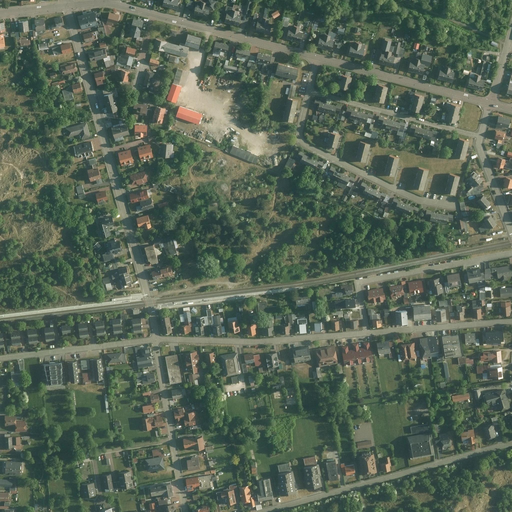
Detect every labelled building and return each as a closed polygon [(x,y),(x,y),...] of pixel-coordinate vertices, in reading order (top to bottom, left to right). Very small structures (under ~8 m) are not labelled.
[(163,0),(162,6),(176,9),(178,0),(177,0),(163,0)] [(197,1),(193,15),(207,19),(210,9),(206,8),(207,4),(197,1)] [(225,13),(223,23),(238,27),(240,18),(235,17),(236,12),(231,11),(230,14),(225,13)] [(92,13),(78,17),(82,30),(98,26),(96,19),(94,12),(92,13)] [(107,20),(106,25),(112,26),(112,24),(117,25),(119,16),(117,16),(109,14),(108,16),(107,20)] [(276,14),(269,18),(272,22),(278,18),(276,14)] [(53,26),(50,27),(51,31),(58,29),(58,28),(63,26),(61,18),(53,20),(53,23),(53,26)] [(44,19),(34,20),(35,29),(36,31),(45,30),(44,19)] [(134,19),(130,34),(138,36),(140,30),(141,31),(143,22),(134,19)] [(18,22),(20,32),(30,30),(28,21),(18,22)] [(281,21),(279,29),(286,31),(288,24),(289,25),(290,22),(287,21),(287,22),(281,21)] [(255,24),(252,35),(267,39),(270,29),(266,27),(267,23),(260,22),(259,25),(255,24)] [(36,31),(35,29),(31,29),(31,31),(29,31),(29,37),(26,37),(27,39),(27,40),(30,40),(33,40),(33,37),(36,37),(36,31)] [(286,33),(283,43),(298,47),(301,36),(296,35),(297,31),(291,30),(290,34),(286,33)] [(95,32),(82,36),(84,42),(96,39),(95,32)] [(187,35),(185,44),(192,46),(199,48),(201,39),(187,35)] [(317,40),(314,51),(330,55),(332,44),(328,43),(329,39),(322,37),(321,41),(317,40)] [(16,40),(15,40),(16,47),(17,47),(27,46),(31,46),(30,40),(27,40),(27,39),(19,39),(16,40)] [(156,40),(154,49),(188,59),(192,46),(185,44),(181,43),(180,47),(156,40)] [(384,50),(387,51),(389,47),(390,42),(383,40),(380,50),(384,50)] [(209,51),(207,56),(212,58),(212,56),(218,58),(219,55),(222,56),(223,53),(226,54),(229,46),(214,41),(211,51),(209,51)] [(350,45),(347,55),(361,59),(364,49),(360,48),(361,44),(355,42),(353,47),(350,45)] [(69,44),(60,47),(62,54),(72,52),(69,44)] [(60,47),(53,49),(55,56),(62,54),(60,47)] [(125,55),(134,57),(136,50),(127,48),(125,55)] [(236,48),(233,58),(236,59),(236,61),(240,62),(243,50),(236,48)] [(394,48),(393,53),(397,54),(397,57),(402,58),(404,50),(399,49),(394,48)] [(106,49),(88,55),(90,62),(103,59),(108,57),(106,49)] [(250,52),(243,50),(240,62),(244,63),(245,60),(248,61),(250,52)] [(379,53),(376,64),(391,68),(394,57),(390,56),(391,52),(387,51),(384,50),(383,54),(379,53)] [(120,54),(118,63),(124,64),(131,66),(133,58),(120,54)] [(257,54),(254,65),(262,67),(262,63),(264,56),(257,54)] [(419,60),(418,64),(428,66),(430,56),(421,54),(419,60)] [(103,59),(106,68),(115,66),(113,56),(108,57),(103,59)] [(264,56),(262,63),(269,64),(271,57),(264,56)] [(166,65),(176,67),(178,61),(168,59),(166,65)] [(423,66),(418,64),(419,60),(415,59),(413,63),(410,62),(407,71),(421,75),(423,66)] [(229,61),(225,60),(223,70),(235,73),(236,68),(228,66),(229,61)] [(149,62),(147,67),(156,70),(158,64),(155,64),(149,62)] [(75,63),(61,67),(63,76),(78,71),(75,63)] [(276,64),(273,75),(295,81),(298,70),(276,64)] [(106,68),(105,69),(106,73),(112,71),(113,75),(117,74),(116,69),(115,66),(106,68)] [(438,70),(436,79),(451,83),(453,73),(450,72),(451,67),(444,66),(442,71),(438,70)] [(120,75),(119,81),(128,83),(130,73),(121,71),(120,75)] [(152,74),(145,72),(141,88),(148,90),(152,74)] [(175,72),(172,83),(178,85),(181,74),(175,72)] [(469,76),(466,86),(480,90),(483,81),(478,80),(480,76),(477,75),(474,74),(473,77),(469,76)] [(100,75),(91,78),(95,89),(101,88),(100,83),(103,83),(100,75)] [(350,81),(339,78),(335,92),(347,95),(350,81)] [(72,89),(74,94),(83,91),(81,83),(71,86),(72,89)] [(180,87),(171,84),(165,100),(175,103),(180,87)] [(296,86),(290,85),(289,89),(288,95),(287,98),(293,100),(296,86)] [(388,88),(378,86),(375,102),(384,104),(388,88)] [(72,89),(62,91),(65,102),(74,99),(73,94),(74,94),(72,89)] [(107,104),(108,108),(104,109),(105,114),(109,113),(120,110),(115,92),(105,95),(100,96),(103,105),(107,104)] [(423,97),(415,95),(410,111),(419,113),(423,97)] [(298,101),(286,98),(280,120),(292,123),(298,101)] [(320,102),(314,100),(313,106),(317,107),(316,111),(334,115),(335,112),(339,112),(340,113),(340,112),(341,108),(335,106),(335,107),(319,103),(320,102)] [(147,106),(133,104),(132,109),(136,110),(135,115),(145,117),(146,110),(147,106)] [(459,107),(450,104),(446,121),(455,123),(459,107)] [(155,106),(151,120),(161,123),(165,108),(155,106)] [(198,125),(201,115),(179,107),(176,117),(198,125)] [(351,110),(346,109),(345,113),(349,114),(347,120),(366,125),(367,120),(371,121),(372,116),(367,114),(367,116),(351,112),(351,110)] [(379,117),(377,122),(381,123),(380,126),(399,131),(398,135),(402,135),(405,124),(400,123),(400,125),(383,120),(384,118),(379,117)] [(511,119),(498,117),(496,126),(509,129),(511,119)] [(118,120),(111,122),(111,128),(112,131),(111,132),(113,139),(114,139),(116,143),(124,141),(123,137),(130,135),(127,125),(120,127),(118,120)] [(87,123),(65,129),(68,138),(80,134),(82,141),(91,139),(87,123)] [(410,125),(408,132),(412,133),(411,136),(430,141),(431,136),(435,137),(436,133),(436,132),(432,131),(431,132),(415,128),(415,127),(410,125)] [(505,133),(496,131),(494,139),(503,141),(505,133)] [(339,136),(328,134),(325,147),(336,149),(339,136)] [(468,144),(456,141),(452,160),(463,163),(468,144)] [(91,142),(72,147),(74,155),(76,155),(77,158),(90,155),(89,151),(94,150),(91,142)] [(369,144),(359,142),(355,159),(365,162),(369,144)] [(171,143),(162,143),(161,156),(171,156),(171,143)] [(150,145),(137,148),(141,161),(142,161),(143,163),(153,160),(153,158),(154,158),(150,145)] [(233,146),(229,154),(255,165),(258,157),(249,153),(250,152),(246,150),(245,151),(233,146)] [(131,150),(118,154),(123,168),(126,167),(126,165),(129,164),(130,166),(134,165),(134,163),(135,163),(131,150)] [(298,152),(296,157),(298,159),(296,162),(315,172),(317,167),(321,169),(324,164),(318,161),(317,162),(298,152)] [(394,176),(399,159),(388,156),(384,173),(394,176)] [(288,158),(284,166),(290,169),(294,161),(288,158)] [(505,161),(497,159),(495,165),(497,165),(496,168),(503,170),(503,168),(505,161)] [(509,163),(505,161),(503,168),(511,170),(511,160),(510,160),(509,163)] [(330,168),(328,172),(331,173),(329,178),(337,181),(335,186),(344,190),(346,186),(347,182),(352,184),(354,179),(349,176),(349,178),(332,171),(333,169),(330,168)] [(428,170),(418,168),(413,187),(423,189),(428,170)] [(87,171),(91,182),(97,180),(98,184),(102,183),(98,169),(93,171),(92,169),(87,171)] [(144,171),(129,176),(132,186),(133,185),(134,187),(138,186),(138,185),(147,182),(144,171)] [(475,172),(467,178),(467,180),(474,188),(475,186),(482,180),(475,172)] [(459,177),(449,174),(445,192),(454,194),(459,177)] [(511,184),(511,179),(504,178),(502,186),(511,189),(511,184)] [(474,188),(467,180),(469,183),(467,184),(469,186),(466,189),(468,192),(466,192),(466,196),(482,193),(481,190),(479,190),(475,186),(474,188)] [(361,183),(359,187),(363,189),(361,194),(377,202),(379,197),(383,199),(385,195),(381,193),(380,194),(365,187),(366,185),(361,183)] [(358,188),(351,185),(347,193),(354,196),(358,188)] [(84,193),(82,186),(76,187),(78,195),(83,193),(84,193)] [(147,190),(129,195),(132,203),(149,198),(147,190)] [(105,192),(96,195),(99,205),(107,203),(106,200),(107,200),(105,192)] [(483,195),(477,201),(484,208),(490,202),(483,195)] [(393,199),(392,203),(395,204),(393,209),(410,216),(412,211),(416,213),(418,208),(413,206),(412,208),(397,202),(398,201),(393,199)] [(154,209),(152,200),(141,203),(144,212),(154,209)] [(389,204),(383,201),(380,207),(387,210),(389,204)] [(465,201),(460,202),(461,213),(469,211),(469,206),(466,207),(465,201)] [(426,210),(425,214),(429,215),(428,220),(447,224),(448,219),(452,220),(453,214),(448,213),(448,214),(431,212),(431,210),(426,210)] [(491,215),(483,220),(489,229),(496,223),(494,220),(495,219),(493,217),(492,217),(491,215)] [(149,216),(136,219),(139,228),(145,226),(145,229),(152,227),(150,220),(149,216)] [(112,218),(98,222),(103,239),(111,236),(108,227),(115,225),(112,218)] [(153,237),(154,245),(157,244),(163,242),(162,239),(161,235),(153,237)] [(172,237),(162,239),(163,242),(166,256),(176,254),(172,237)] [(122,252),(120,241),(115,242),(115,240),(111,241),(112,243),(109,244),(109,242),(106,242),(107,246),(108,254),(109,255),(112,254),(122,252)] [(98,241),(94,245),(99,250),(103,246),(98,241)] [(154,245),(145,247),(149,264),(159,262),(154,245)] [(109,255),(108,254),(101,256),(103,263),(114,261),(112,254),(109,255)] [(497,267),(498,275),(498,278),(500,277),(501,280),(506,280),(505,276),(511,275),(511,269),(511,264),(497,267)] [(171,267),(160,270),(162,279),(174,276),(171,267)] [(131,284),(127,268),(120,270),(121,272),(111,275),(112,280),(119,278),(122,287),(131,284)] [(466,271),(467,274),(468,281),(468,283),(473,282),(472,279),(479,278),(479,280),(482,280),(481,273),(480,269),(466,271)] [(160,270),(152,273),(154,281),(162,279),(160,270)] [(461,285),(459,272),(447,274),(448,282),(449,285),(449,287),(461,285)] [(440,283),(439,277),(428,279),(430,289),(432,288),(432,293),(434,292),(434,294),(438,294),(438,292),(443,292),(441,283),(440,283)] [(424,291),(421,280),(408,282),(410,294),(415,293),(424,291)] [(402,284),(390,286),(391,296),(404,294),(402,284)] [(353,292),(352,286),(347,287),(344,288),(344,290),(345,295),(349,294),(349,293),(353,292)] [(383,296),(385,296),(384,292),(384,291),(383,291),(382,287),(369,290),(369,294),(368,294),(368,295),(369,299),(372,298),(373,303),(377,302),(377,299),(379,299),(379,302),(383,301),(383,296)] [(511,296),(511,295),(511,289),(499,290),(500,298),(511,296)] [(310,302),(309,295),(294,296),(295,308),(304,307),(304,312),(310,312),(310,302)] [(355,307),(355,299),(346,300),(347,307),(355,307)] [(347,307),(346,300),(334,300),(335,311),(340,311),(340,307),(347,307)] [(265,308),(265,303),(257,303),(257,313),(276,312),(276,307),(265,308)] [(431,318),(431,315),(431,310),(430,304),(413,305),(414,319),(431,318)] [(511,310),(510,306),(501,306),(502,313),(502,312),(503,315),(510,314),(510,310),(511,310)] [(464,314),(463,307),(460,307),(461,311),(455,312),(455,315),(456,319),(463,318),(463,314),(464,314)] [(374,309),(372,309),(373,320),(380,319),(380,313),(374,314),(374,309)] [(436,321),(446,320),(446,314),(445,309),(435,310),(435,314),(436,321)] [(190,310),(184,311),(185,314),(186,320),(186,324),(181,324),(182,331),(188,331),(188,329),(192,328),(190,310)] [(396,323),(407,322),(407,316),(406,310),(395,311),(396,323)] [(161,318),(162,325),(170,324),(169,316),(161,318)] [(197,334),(204,332),(204,328),(206,328),(204,316),(197,317),(198,324),(194,325),(193,325),(193,328),(193,330),(196,329),(197,334)] [(306,332),(306,323),(307,323),(307,318),(297,318),(298,323),(299,323),(300,332),(306,332)] [(351,328),(357,327),(357,324),(358,324),(358,320),(350,320),(350,325),(351,328)] [(237,322),(237,321),(229,323),(230,332),(239,331),(237,322)] [(330,324),(331,332),(339,331),(339,323),(330,324)] [(171,332),(170,324),(162,325),(164,333),(171,332)] [(249,334),(255,333),(254,328),(256,328),(256,324),(245,326),(246,329),(248,329),(249,334)] [(281,333),(289,333),(289,328),(289,325),(286,325),(280,326),(281,333)] [(265,335),(271,335),(271,330),(272,330),(272,327),(268,327),(262,327),(263,332),(264,332),(265,335)] [(504,341),(503,330),(501,330),(493,331),(493,342),(504,341)] [(493,342),(493,331),(482,331),(483,343),(493,342)] [(475,339),(475,333),(465,333),(465,342),(475,342),(475,339)] [(461,356),(458,335),(450,336),(450,335),(442,336),(445,357),(452,356),(452,357),(461,356)] [(427,341),(429,353),(438,351),(436,339),(427,341)] [(390,350),(388,340),(377,342),(379,352),(388,351),(390,350)] [(430,359),(429,353),(427,341),(420,342),(422,360),(430,359)] [(409,358),(417,356),(414,342),(400,344),(403,359),(409,358)] [(352,352),(347,353),(346,348),(341,349),(342,354),(344,366),(372,361),(370,349),(369,350),(368,344),(362,345),(363,351),(358,351),(357,346),(351,347),(352,352)] [(319,366),(338,363),(335,345),(316,348),(319,366)] [(295,361),(303,360),(311,359),(311,356),(309,346),(301,347),(293,348),(294,358),(295,361)] [(494,359),(494,362),(501,361),(502,361),(501,350),(483,352),(483,354),(480,355),(480,360),(494,359)] [(188,372),(199,370),(196,351),(185,353),(188,372)] [(215,366),(213,351),(205,353),(207,367),(215,366)] [(254,360),(253,354),(253,352),(243,354),(245,362),(254,360)] [(279,365),(277,352),(266,353),(268,367),(279,365)] [(240,372),(236,353),(222,355),(225,375),(240,372)] [(121,354),(108,355),(108,363),(122,362),(121,355),(121,354)] [(166,358),(167,364),(178,362),(177,356),(166,358)] [(102,379),(102,375),(102,372),(101,368),(101,364),(101,360),(92,361),(92,365),(93,368),(93,372),(93,376),(94,380),(96,380),(102,379)] [(167,364),(168,371),(179,369),(178,362),(167,364)] [(77,374),(77,372),(77,370),(77,368),(76,366),(76,364),(68,365),(68,369),(68,373),(69,377),(69,380),(69,384),(78,383),(78,382),(77,380),(77,378),(77,376),(77,374)] [(43,377),(44,377),(45,382),(46,387),(60,386),(59,380),(60,380),(59,375),(60,375),(59,371),(60,371),(59,366),(42,368),(42,373),(43,372),(43,377)] [(490,380),(503,379),(502,367),(497,367),(497,369),(489,370),(490,380)] [(179,369),(168,371),(169,377),(180,375),(179,369)] [(13,377),(13,375),(9,375),(10,387),(21,386),(20,381),(16,381),(16,377),(13,377)] [(155,380),(154,375),(145,376),(146,380),(147,383),(154,382),(153,381),(155,380)] [(182,381),(180,375),(169,377),(170,383),(182,381)] [(173,398),(182,397),(182,393),(181,388),(171,390),(173,398)] [(510,406),(505,389),(495,392),(495,390),(486,393),(488,402),(498,400),(500,409),(510,406)] [(453,404),(467,401),(466,396),(452,399),(453,404)] [(142,407),(143,413),(153,412),(152,405),(142,407)] [(175,423),(181,422),(180,416),(183,416),(182,410),(173,412),(175,423)] [(194,422),(192,412),(184,414),(185,417),(183,418),(184,422),(184,424),(194,422)] [(13,417),(5,417),(5,426),(15,426),(15,423),(15,419),(15,417),(13,417)] [(162,424),(161,417),(158,418),(158,417),(153,417),(155,425),(162,424)] [(143,431),(149,430),(149,424),(150,424),(150,419),(142,420),(143,431)] [(15,423),(15,426),(15,432),(25,432),(25,423),(15,423)] [(409,436),(426,433),(425,426),(408,429),(409,436)] [(485,442),(495,439),(492,429),(491,428),(482,431),(485,442)] [(475,444),(473,432),(461,434),(462,442),(469,441),(470,445),(475,444)] [(202,448),(200,437),(181,440),(183,447),(192,445),(193,449),(202,448)] [(18,438),(4,438),(4,448),(14,448),(14,449),(19,449),(18,438)] [(432,456),(429,438),(408,442),(411,460),(432,456)] [(373,467),(372,457),(359,459),(360,468),(361,475),(374,473),(373,467)] [(163,469),(161,458),(157,458),(144,460),(146,472),(163,469)] [(304,461),(306,469),(304,470),(307,480),(305,480),(308,491),(321,488),(319,477),(320,477),(318,467),(316,458),(304,461)] [(5,473),(20,474),(21,461),(6,460),(5,473)] [(198,471),(196,460),(189,461),(189,462),(185,463),(186,472),(198,471)] [(328,482),(338,480),(335,462),(324,464),(328,482)] [(278,476),(281,486),(279,487),(282,497),(295,494),(293,484),(294,483),(292,473),(290,465),(278,467),(280,476),(278,476)] [(387,467),(385,467),(385,466),(379,467),(380,472),(382,471),(382,474),(388,473),(387,467)] [(355,476),(353,467),(345,469),(345,473),(346,477),(355,476)] [(130,487),(128,472),(117,473),(118,482),(119,489),(130,487)] [(113,489),(112,483),(111,474),(101,476),(103,490),(113,489)] [(211,480),(210,478),(197,480),(199,490),(199,491),(212,489),(211,483),(211,480)] [(257,481),(259,494),(270,492),(268,479),(257,481)] [(199,490),(197,480),(185,482),(187,492),(199,490)] [(94,496),(92,483),(80,485),(82,498),(94,496)] [(149,490),(150,496),(162,494),(162,497),(171,496),(169,484),(147,488),(148,490),(149,490)] [(250,498),(248,487),(238,488),(241,503),(248,501),(248,498),(250,498)] [(234,503),(232,491),(228,492),(219,494),(220,497),(225,496),(226,505),(234,503)] [(0,500),(9,500),(9,492),(0,492),(0,500)] [(270,492),(259,494),(258,495),(259,500),(272,498),(271,492),(270,492)]
